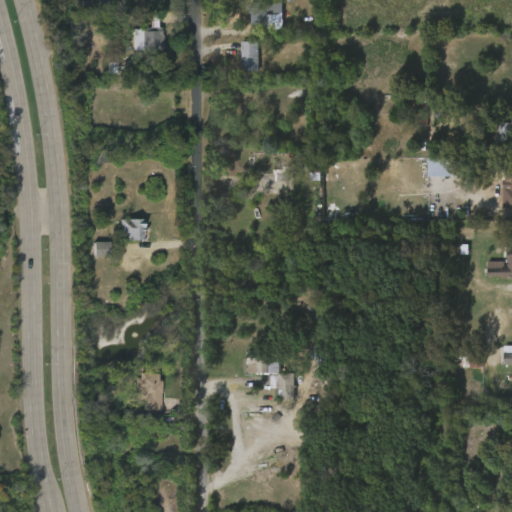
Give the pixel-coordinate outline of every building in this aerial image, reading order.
[(272,2),(274,27),(267,27),(267,29),(249,29),(249,13),(247,13),(247,2),(272,2)] [(155,22),(155,27),(159,27),(159,29),(162,29),(161,50),(131,50),(131,29),(148,27),(148,13),(155,13),(155,22)] [(257,71),(240,72),(240,41),(257,41),(257,71)] [(511,142),(499,142),(499,136),(495,136),(495,123),(511,122),(511,142)] [(276,150),(276,158),(280,158),(280,167),(288,167),(288,187),(265,184),(265,173),(252,173),(252,151),(276,150)] [(428,159),(428,177),(453,177),(452,158),(428,159)] [(321,160),(321,172),(323,172),(323,195),(313,195),(313,182),(309,182),(309,171),(313,171),(313,160),(321,160)] [(511,164),(511,208),(503,208),(504,187),(510,187),(510,181),(495,181),(496,167),(506,168),(506,164),(511,164)] [(145,219),(145,227),(143,227),(142,233),(145,233),(144,240),(128,239),(128,237),(120,237),(120,218),(145,219)] [(110,242),(93,242),(93,256),(109,257),(110,242)] [(511,277),(489,276),(489,268),(502,268),(502,266),(508,266),(508,262),(506,262),(508,250),(511,250),(511,277)] [(511,364),(503,364),(502,346),(511,345),(511,364)] [(277,351),(277,373),(293,373),(293,400),(276,400),(276,388),(268,388),(268,376),(269,376),(269,373),(246,373),(245,351),(277,351)] [(149,373),(156,374),(156,381),(160,382),(158,411),(140,410),(141,400),(137,400),(137,391),(132,391),(132,378),(136,379),(136,373),(149,373)]
